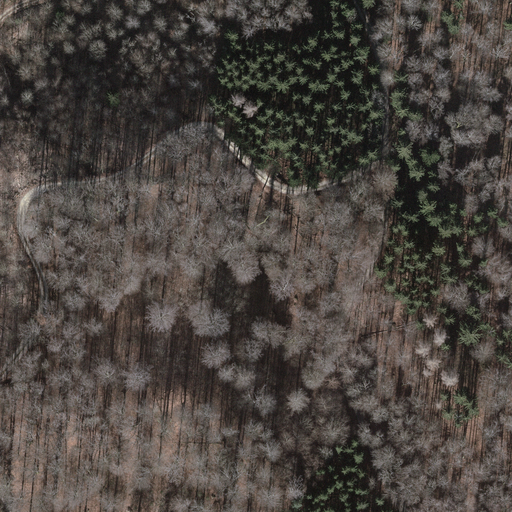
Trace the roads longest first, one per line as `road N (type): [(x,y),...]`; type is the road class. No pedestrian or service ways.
road 1 (track): [(0,383),(48,306),(24,230),(33,193),(123,179),(191,129),(208,126),(283,192),(305,192),(391,161)]
road 2 (track): [(408,511),(364,428),(336,337),(338,306),(384,240),(390,196),(386,99),(356,0)]
